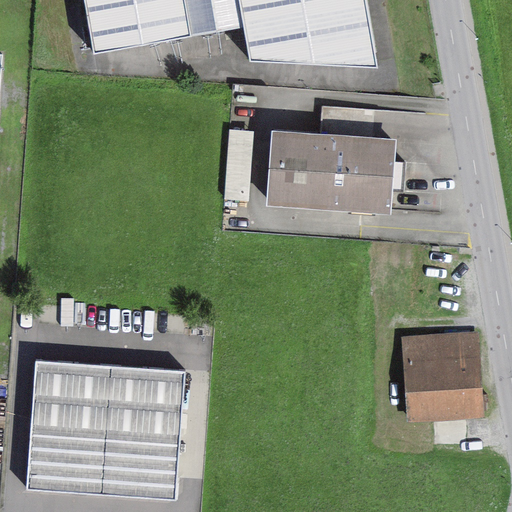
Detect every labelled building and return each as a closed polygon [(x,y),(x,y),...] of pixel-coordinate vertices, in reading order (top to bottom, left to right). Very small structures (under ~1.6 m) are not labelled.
[(83,0),(93,55),(244,27),(250,62),(376,69),(364,0),(83,0)] [(253,132),(229,130),(224,200),(248,202),(253,132)] [(396,140),(270,130),(264,209),(390,218),(396,140)] [(474,331),(400,338),(407,422),(482,415),(474,331)] [(184,373),(36,362),(26,490),(174,501),(184,373)]
